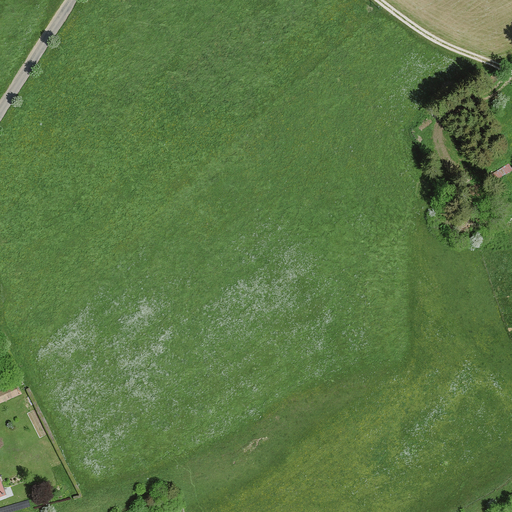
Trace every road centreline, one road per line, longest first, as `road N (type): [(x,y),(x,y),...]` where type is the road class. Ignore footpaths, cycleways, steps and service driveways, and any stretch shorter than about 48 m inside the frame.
road 1 (trunk): [(0,166),(264,0)]
road 2 (unclassified): [(72,0),(0,111)]
